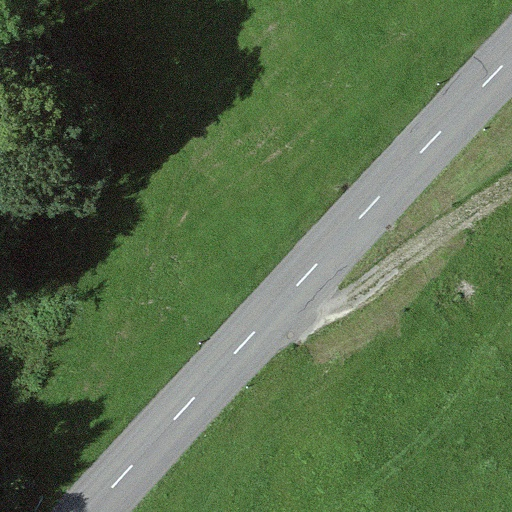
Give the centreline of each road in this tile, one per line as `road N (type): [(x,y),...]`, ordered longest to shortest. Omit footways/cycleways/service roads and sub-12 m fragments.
road 1 (tertiary): [(90,511),(511,61)]
road 2 (track): [(275,312),(303,330),(511,186)]
